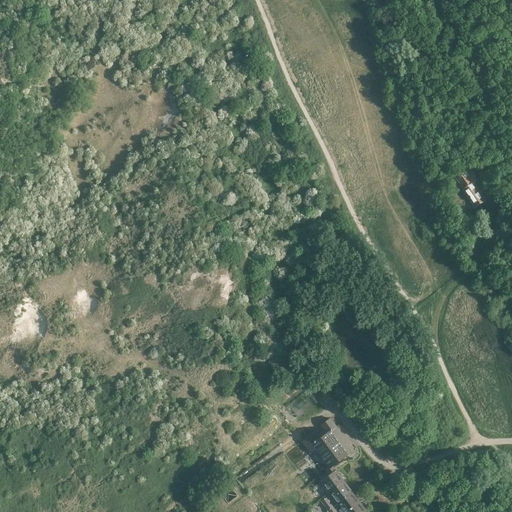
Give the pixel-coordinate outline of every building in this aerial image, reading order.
[(481,172),(485,169),(481,162),(476,165),(481,172)] [(466,193),(475,206),(484,200),(475,187),(480,184),(468,167),(456,176),(467,192),(466,193)] [(331,467),(336,464),(356,449),(355,448),(354,449),(345,436),(344,437),(330,418),(321,424),(324,429),(313,437),(311,434),(302,441),(311,452),(316,448),(331,467)] [(321,480),(338,502),(352,492),(335,470),(321,480)] [(366,511),(352,492),(338,502),(345,511),(366,511)] [(321,500),(329,511),(336,511),(326,497),(321,500)]
